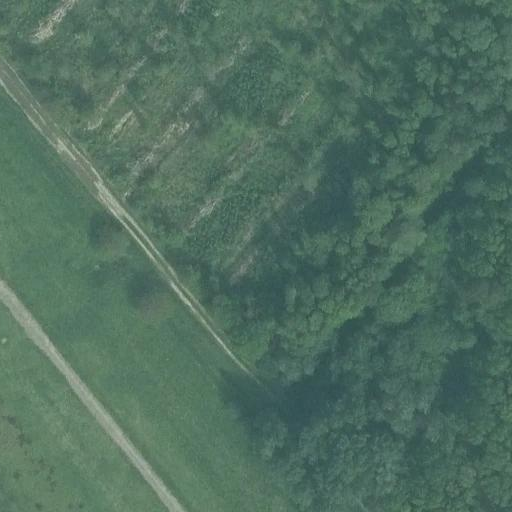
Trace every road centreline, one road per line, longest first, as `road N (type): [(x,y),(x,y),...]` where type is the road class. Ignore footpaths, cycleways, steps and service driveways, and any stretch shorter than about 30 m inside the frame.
road 1 (track): [(0,69),(254,386),(285,401),(373,511)]
road 2 (unclassified): [(173,511),(0,292)]
